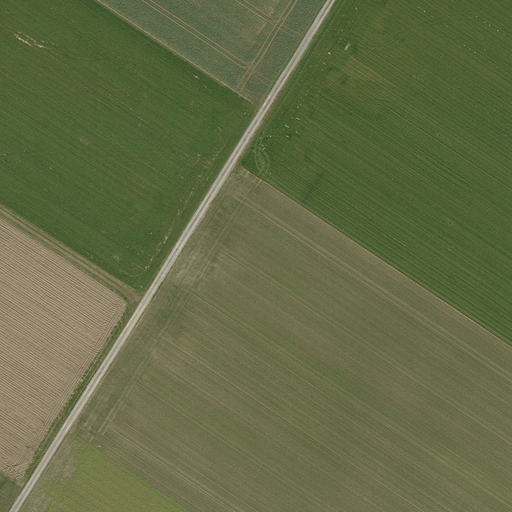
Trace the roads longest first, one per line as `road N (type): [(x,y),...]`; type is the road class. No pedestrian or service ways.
road 1 (track): [(14,511),(331,0)]
road 2 (track): [(0,209),(143,303)]
